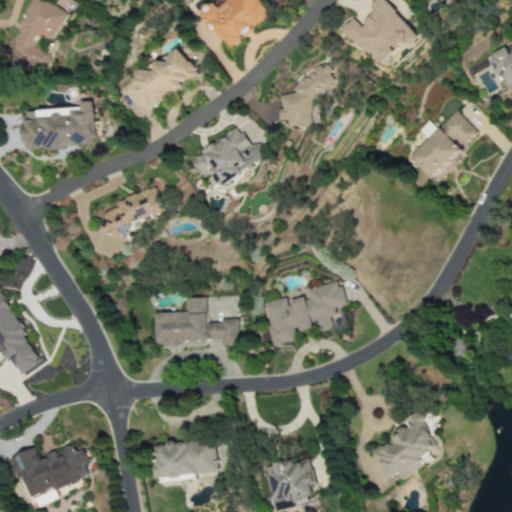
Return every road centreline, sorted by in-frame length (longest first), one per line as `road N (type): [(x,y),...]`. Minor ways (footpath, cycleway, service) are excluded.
road 1 (residential): [(511,154),(444,276),(386,342),(320,375),(272,385),(112,392)]
road 2 (residential): [(330,0),(203,118),(18,219)]
road 3 (residential): [(0,189),(91,335),(112,392),(128,511)]
